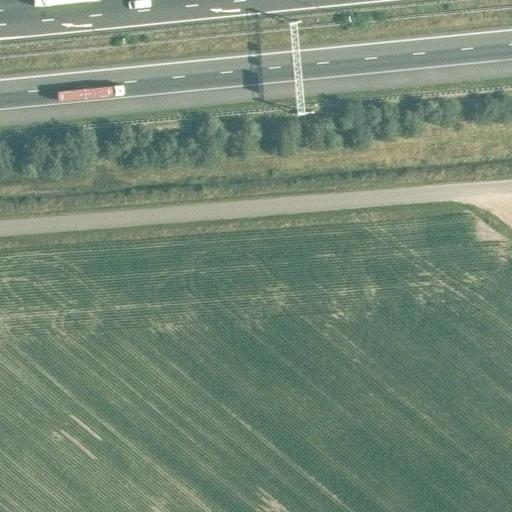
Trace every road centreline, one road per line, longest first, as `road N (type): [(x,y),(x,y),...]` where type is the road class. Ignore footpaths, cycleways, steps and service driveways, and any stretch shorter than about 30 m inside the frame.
road 1 (motorway): [(0,95),(511,48)]
road 2 (unclassified): [(0,228),(511,187)]
road 3 (motorway): [(163,0),(0,13)]
